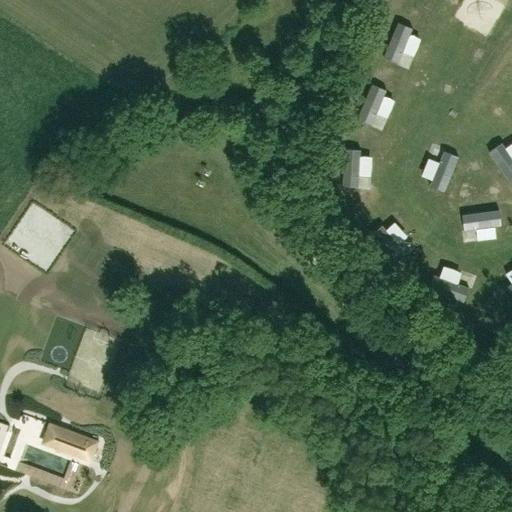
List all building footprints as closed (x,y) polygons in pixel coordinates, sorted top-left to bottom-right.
[(511,0),(457,0),(505,30),(511,18),(511,0)] [(385,19),(416,31),(420,18),(389,7),(385,19)] [(377,59),(399,67),(403,55),(382,47),(377,59)] [(356,135),(376,140),(379,128),(359,123),(356,135)] [(343,196),(361,187),(354,172),(336,181),(343,196)] [(377,197),(345,224),(356,236),(387,209),(377,197)] [(382,261),(410,234),(399,222),(371,250),(382,261)] [(426,249),(404,265),(412,277),(435,262),(426,249)] [(418,300),(429,310),(456,281),(445,271),(418,300)] [(450,318),(461,329),(484,306),(472,295),(450,318)] [(97,442),(50,424),(42,443),(90,461),(97,442)] [(71,490),(64,486),(47,511),(79,511),(104,473),(88,462),(71,490)]
